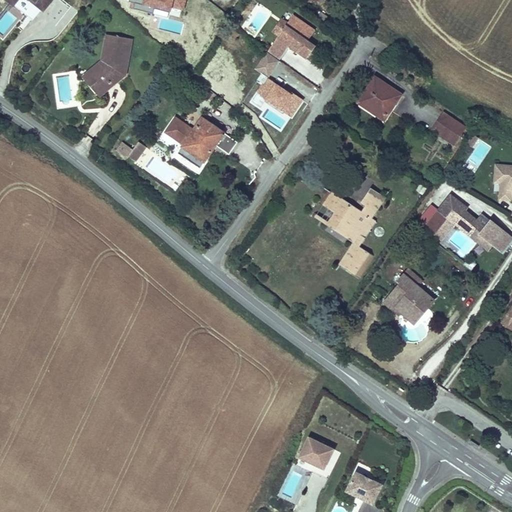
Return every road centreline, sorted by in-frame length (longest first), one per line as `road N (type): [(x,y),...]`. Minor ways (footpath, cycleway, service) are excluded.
road 1 (residential): [(344,0),(358,53),(204,267)]
road 2 (unknown): [(511,258),(427,374),(444,404),(496,323)]
road 3 (tertiary): [(0,105),(204,267)]
road 4 (tertiary): [(204,267),(335,366)]
road 5 (tertiary): [(454,443),(335,366)]
road 6 (tertiary): [(335,366),(435,449)]
